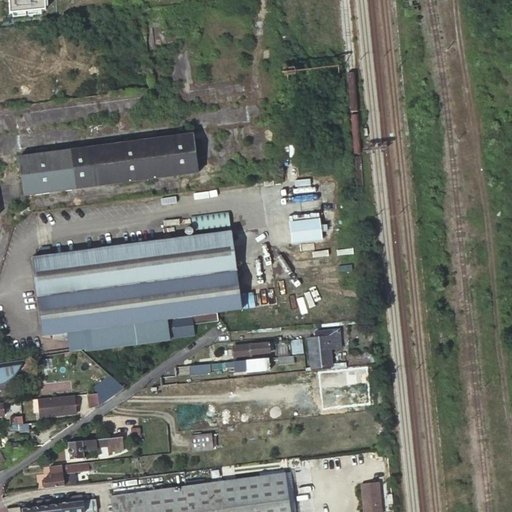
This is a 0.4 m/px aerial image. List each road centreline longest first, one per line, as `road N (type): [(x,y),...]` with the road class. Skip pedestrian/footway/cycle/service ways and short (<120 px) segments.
road 1 (track): [(455,0),(511,446)]
road 2 (residential): [(221,331),(0,479)]
